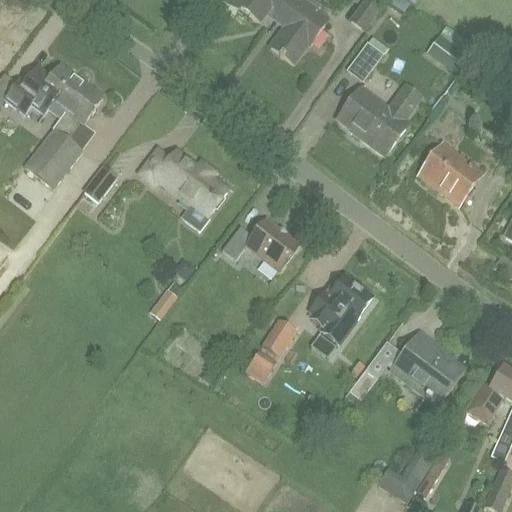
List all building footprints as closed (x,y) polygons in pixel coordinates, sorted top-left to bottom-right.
[(266,17),(277,25),(295,0),(294,0),(221,0),(219,3),(237,16),(239,13),(259,27),(266,17)] [(295,0),(277,25),(285,31),(270,52),(292,68),(308,48),(310,49),(328,25),(316,16),(320,10),(307,0),(302,0),(300,4),(295,0)] [(378,0),(368,0),(350,25),(364,35),(385,5),(378,0)] [(457,66),(470,48),(445,29),(425,56),(443,70),(451,61),(457,66)] [(367,47),(346,75),(362,87),(383,59),(367,47)] [(53,106),(66,116),(53,134),(25,173),(53,194),(82,156),(68,145),(81,127),(83,128),(102,102),(60,71),(50,83),(62,92),(52,105),(53,106)] [(62,92),(50,83),(37,73),(24,89),(19,85),(5,105),(24,119),(31,109),(44,119),(53,106),(52,105),(62,92)] [(361,93),(339,122),(361,139),(359,142),(384,160),(408,129),(406,127),(423,104),(404,90),(387,113),(383,110),(361,93)] [(424,144),(413,160),(423,167),(435,151),(424,144)] [(443,150),(420,180),(458,209),(481,179),(443,150)] [(210,222),(208,221),(227,196),(176,157),(170,165),(157,156),(141,178),(154,188),(158,183),(193,210),(183,224),(199,236),(210,222)] [(82,196),(98,208),(118,182),(102,170),(82,196)] [(240,232),(222,256),(234,266),(246,250),(280,276),(299,250),(265,224),(252,241),(240,232)] [(511,264),(499,258),(492,272),(511,282),(511,264)] [(344,282),(329,301),(324,297),(310,316),(313,318),(309,323),(323,333),(320,337),(338,350),(372,303),(344,282)] [(174,286),(150,318),(160,326),(178,303),(175,301),(182,292),(174,286)] [(278,363),(296,335),(278,324),(260,351),(278,363)] [(465,376),(428,348),(429,346),(418,338),(390,375),(438,411),(465,376)] [(276,366),(259,355),(251,367),(269,378),(276,366)] [(511,413),(509,421),(511,423),(511,378),(503,373),(490,393),(482,388),(465,415),(488,429),(495,417),(494,416),(502,402),(511,408),(511,413)] [(356,411),(378,382),(366,374),(345,402),(356,411)] [(497,447),(509,452),(511,445),(511,423),(509,421),(497,447)] [(406,508),(433,465),(416,454),(400,480),(388,472),(377,489),(406,508)] [(448,462),(442,458),(439,457),(415,498),(425,503),(433,488),(448,462)] [(511,479),(500,475),(484,511),(485,511),(500,511),(511,487),(511,479)]
